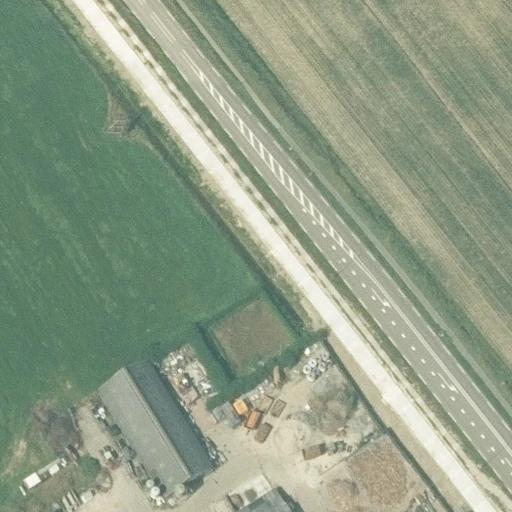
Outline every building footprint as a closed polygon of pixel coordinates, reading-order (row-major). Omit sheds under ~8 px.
[(213,473),(147,365),(99,394),(165,502),(213,473)] [(237,395),(243,412),(272,403),(266,385),(237,395)] [(336,440),(346,435),(337,418),(294,441),(305,460),(313,456),(320,468),(344,455),(336,440)] [(33,492),(65,471),(59,462),(27,483),(33,492)] [(287,511),(275,492),(241,511),(287,511)]
